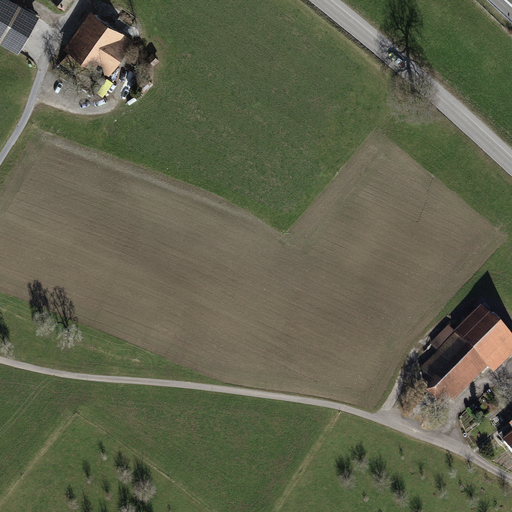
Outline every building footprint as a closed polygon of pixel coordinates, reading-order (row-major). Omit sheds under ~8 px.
[(40,20),(3,0),(0,0),(0,44),(21,56),(40,20)] [(53,0),(67,8),(72,0),(53,0)] [(133,42),(89,14),(65,50),(109,79),(133,42)] [(511,358),(511,341),(479,310),(419,374),(427,381),(419,389),(433,401),(440,393),(454,407),(487,372),(493,378),(511,358)] [(511,436),(500,445),(511,459),(511,424),(507,429),(511,436)]
